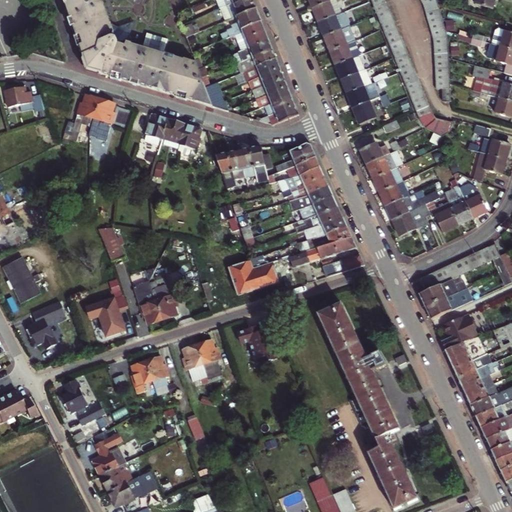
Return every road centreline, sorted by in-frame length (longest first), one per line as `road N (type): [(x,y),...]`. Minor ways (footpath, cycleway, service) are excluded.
road 1 (residential): [(31,381),(385,266)]
road 2 (residential): [(0,70),(44,68),(261,132),(321,122)]
road 3 (residential): [(491,495),(391,278)]
road 4 (residential): [(385,266),(321,122)]
road 5 (residential): [(391,278),(482,234),(511,194)]
road 6 (residential): [(31,381),(97,511)]
road 7 (residential): [(321,122),(272,0)]
